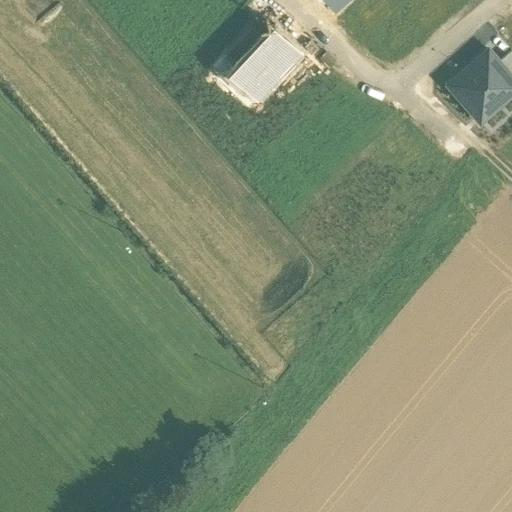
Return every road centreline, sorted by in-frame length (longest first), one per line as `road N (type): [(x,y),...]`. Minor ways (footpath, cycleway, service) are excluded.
road 1 (residential): [(289,0),(364,73),(406,85)]
road 2 (residential): [(406,85),(504,0)]
